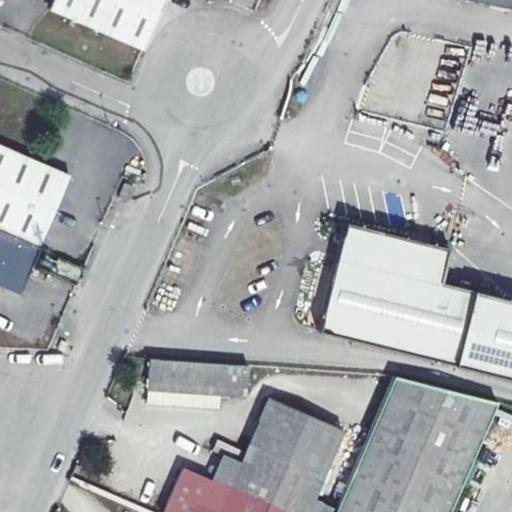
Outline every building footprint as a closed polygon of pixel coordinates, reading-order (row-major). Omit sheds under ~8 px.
[(162,0),(50,0),(45,14),(141,52),(142,50),(162,0)] [(0,151),(0,234),(35,249),(65,178),(0,151)] [(125,188),(115,184),(109,197),(119,202),(125,188)] [(399,239),(335,223),(307,332),(511,385),(511,304),(430,283),(439,250),(420,245),(421,239),(418,234),(406,231),(401,234),(399,239)] [(35,250),(0,235),(0,290),(16,298),(35,250)] [(76,272),(53,262),(48,274),(71,284),(76,272)] [(246,396),(247,364),(150,359),(150,391),(246,396)] [(448,511),(494,406),(390,378),(332,511),(448,511)] [(234,468),(224,492),(215,511),(304,511),(307,506),(339,430),(264,397),(234,468)] [(215,460),(205,484),(224,492),(234,468),(215,460)] [(158,511),(215,511),(224,492),(205,484),(175,474),(158,511)]
